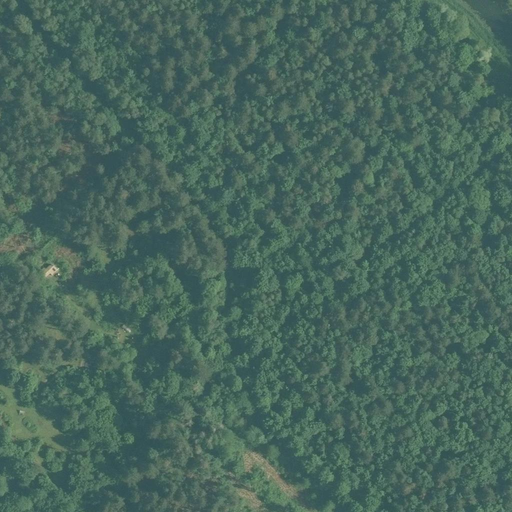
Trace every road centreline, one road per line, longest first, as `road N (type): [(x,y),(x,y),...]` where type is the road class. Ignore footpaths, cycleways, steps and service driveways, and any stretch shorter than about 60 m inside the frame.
road 1 (track): [(18,0),(204,214),(226,265),(320,266),(367,253),(511,146)]
road 2 (track): [(54,275),(89,305),(88,314),(70,359),(52,372),(31,417),(64,446),(114,462),(122,488)]
road 3 (track): [(226,265),(229,338),(254,412),(341,511)]
road 4 (track): [(122,488),(262,427)]
